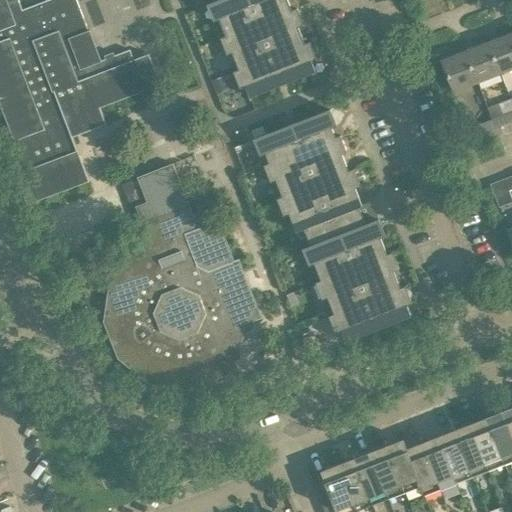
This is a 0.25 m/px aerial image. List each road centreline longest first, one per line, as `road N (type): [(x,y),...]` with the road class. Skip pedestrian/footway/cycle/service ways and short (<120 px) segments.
road 1 (residential): [(352,0),(485,334)]
road 2 (residential): [(268,418),(185,434),(152,430),(73,374),(46,320)]
road 3 (residential): [(288,457),(298,444),(511,363)]
road 4 (residential): [(485,334),(268,418)]
road 5 (residential): [(176,511),(277,472),(288,457)]
